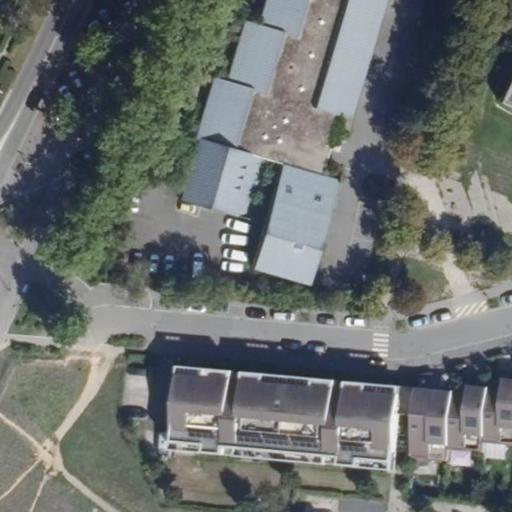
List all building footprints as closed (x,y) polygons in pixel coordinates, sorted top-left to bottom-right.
[(266,0),(259,26),(244,22),(226,81),(214,78),(195,139),(200,141),(183,202),(248,221),(266,162),(279,166),(250,269),(304,284),(334,182),(315,176),(333,113),(349,117),(383,0),(266,0)] [(511,75),(500,101),(511,107),(511,75)] [(199,445),(205,376),(182,374),(176,443),(199,445)] [(199,445),(390,463),(396,393),(205,376),(199,445)] [(413,432),(411,458),(448,462),(449,449),(483,453),(484,442),(511,445),(511,381),(489,379),(488,390),(452,387),(451,398),(417,395),(415,414),(413,432)] [(413,432),(415,414),(404,413),(403,431),(413,432)]
